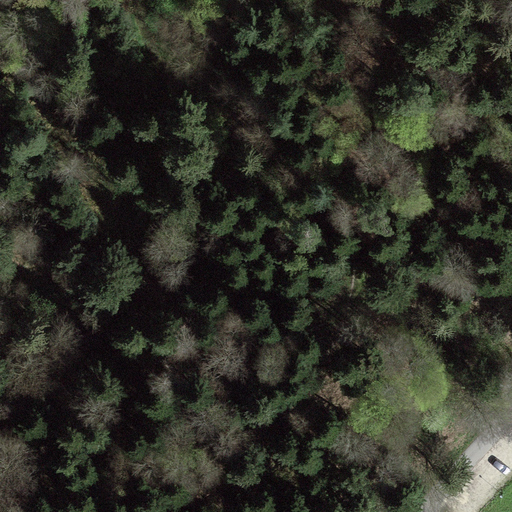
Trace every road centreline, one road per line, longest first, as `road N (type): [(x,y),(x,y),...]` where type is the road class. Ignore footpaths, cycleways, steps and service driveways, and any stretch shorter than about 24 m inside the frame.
road 1 (track): [(116,511),(286,382),(338,284),(373,118),(352,0)]
road 2 (track): [(135,0),(161,105),(120,297),(0,493)]
road 3 (unclassified): [(511,418),(424,511)]
